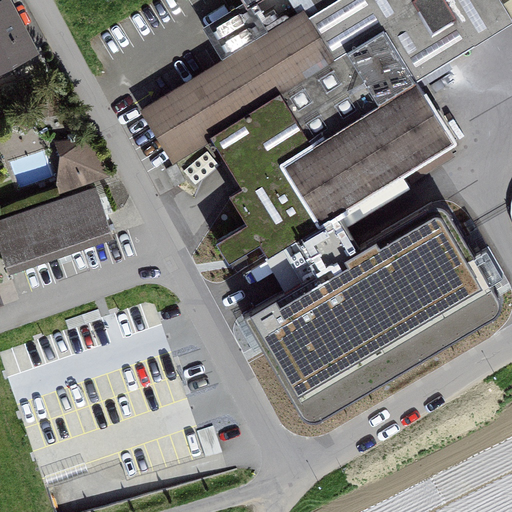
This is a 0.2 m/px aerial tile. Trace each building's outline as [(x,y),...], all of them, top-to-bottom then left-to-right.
[(0,70),(37,52),(9,0),(4,0),(0,2),(0,70)] [(511,0),(286,0),(298,19),(148,110),(176,156),(215,132),(249,188),(233,198),(265,252),(294,235),(322,219),(449,142),(412,80),(511,20),(511,0)] [(46,149),(63,199),(96,187),(105,184),(87,134),(46,149)] [(112,233),(96,187),(63,199),(0,220),(0,243),(9,269),(112,233)] [(322,219),(294,235),(317,275),(244,317),(303,421),(501,309),(440,203),(344,257),(322,219)] [(151,303),(0,351),(0,359),(47,505),(49,511),(82,511),(225,470),(219,453),(200,456),(151,303)]
